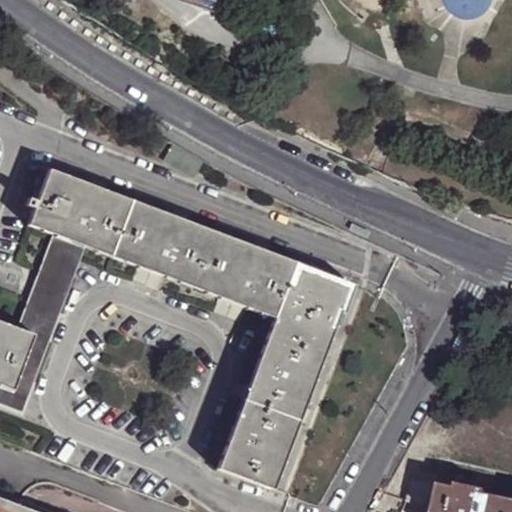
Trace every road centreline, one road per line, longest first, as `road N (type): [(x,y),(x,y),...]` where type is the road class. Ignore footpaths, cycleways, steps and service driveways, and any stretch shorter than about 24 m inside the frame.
road 1 (tertiary): [(487,257),(83,59),(4,0)]
road 2 (unclassified): [(487,257),(346,511)]
